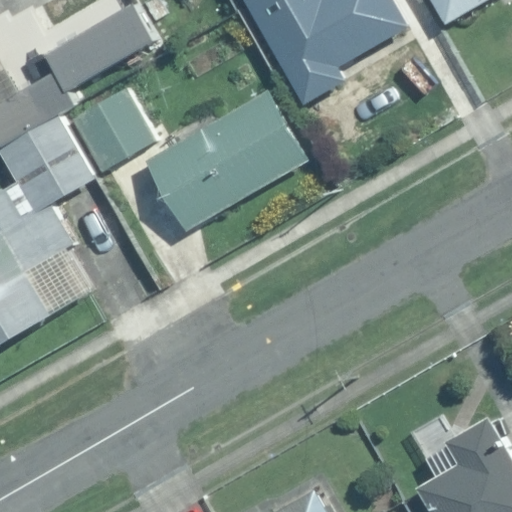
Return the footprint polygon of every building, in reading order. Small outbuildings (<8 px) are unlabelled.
[(304,0),(265,19),(269,28),(305,104),(354,81),(345,62),(413,30),(398,0),(304,0)] [(439,0),(453,22),(491,0),(439,0)] [(0,123),(10,142),(67,112),(85,102),(67,68),(10,99),(0,80),(0,123)] [(109,171),(157,144),(167,138),(138,86),(80,118),(109,171)] [(192,224),(309,160),(314,157),(278,90),(155,157),(192,224)] [(67,112),(10,142),(4,145),(24,182),(0,194),(0,342),(58,311),(33,266),(75,244),(53,203),(102,176),(67,112)] [(511,511),(511,448),(494,417),(454,440),(431,454),(443,474),(425,485),(427,489),(440,511),(511,511)] [(284,511),(345,511),(333,487),(284,511)]
